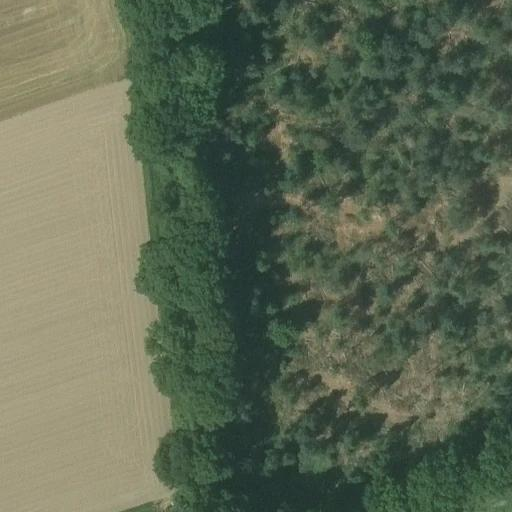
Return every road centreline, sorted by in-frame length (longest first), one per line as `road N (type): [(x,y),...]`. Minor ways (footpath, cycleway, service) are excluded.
road 1 (track): [(135,0),(185,466)]
road 2 (track): [(194,0),(203,56),(191,71),(136,5)]
